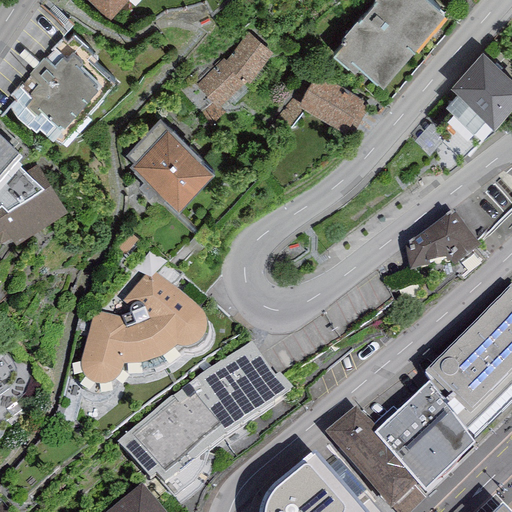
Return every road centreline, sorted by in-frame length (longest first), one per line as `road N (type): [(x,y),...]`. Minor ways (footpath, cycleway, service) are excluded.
road 1 (residential): [(501,0),(353,170),(254,243),(243,271),(246,288),(266,308),(295,307),(511,147)]
road 2 (residential): [(511,251),(250,476),(228,511)]
